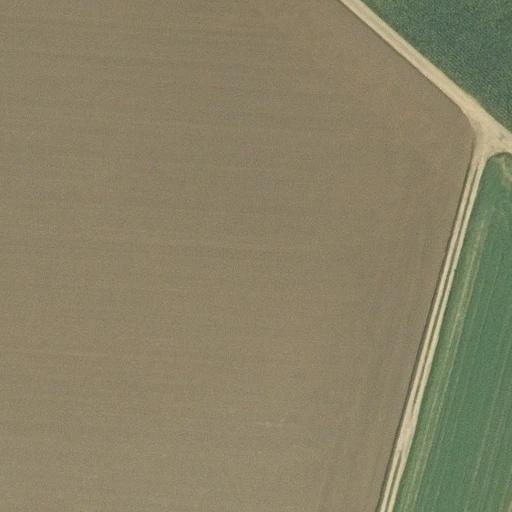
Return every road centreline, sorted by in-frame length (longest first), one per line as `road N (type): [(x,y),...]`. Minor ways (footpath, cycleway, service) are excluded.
road 1 (track): [(485,124),(383,511)]
road 2 (unclassified): [(342,0),(511,146)]
